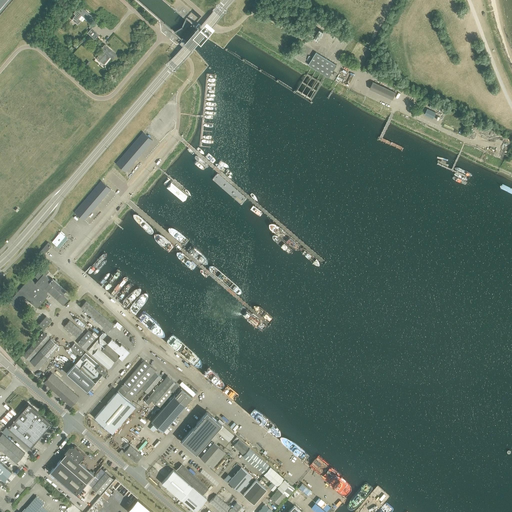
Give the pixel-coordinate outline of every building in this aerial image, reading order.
[(75,15),(72,19),(75,22),(78,24),(80,20),(78,18),(80,16),(81,14),(88,20),(92,16),(80,6),(76,10),(74,13),(75,15)] [(91,28),(87,32),(90,34),(92,37),(96,32),(93,30),(92,29),(91,28)] [(103,50),(96,57),(104,64),(110,57),(113,59),(116,54),(104,44),(101,48),(103,50)] [(308,64),(309,65),(312,66),(312,67),(316,69),(317,70),(321,72),(326,75),(329,77),(337,65),(317,53),(316,52),(308,64)] [(370,89),(392,99),(396,92),(373,82),(370,89)] [(425,114),(433,118),(436,112),(427,108),(425,114)] [(116,163),(126,171),(153,140),(143,132),(116,163)] [(74,212),(76,213),(84,220),(111,189),(101,180),(74,212)] [(165,187),(181,201),(187,195),(170,181),(165,187)] [(60,248),(68,238),(60,232),(52,242),(56,245),(60,248)] [(43,248),(39,253),(42,255),(46,251),(51,245),(48,242),(43,248)] [(38,279),(35,283),(30,278),(10,300),(9,301),(17,308),(25,298),(37,308),(45,298),(48,295),(47,293),(48,291),(63,305),(68,299),(64,295),(63,294),(65,292),(66,290),(57,282),(53,278),(51,280),(45,275),(49,272),(43,266),(35,276),(38,279)] [(86,301),(81,307),(108,331),(114,325),(86,301)] [(39,324),(44,328),(51,320),(46,316),(39,324)] [(64,326),(76,337),(82,331),(70,320),(64,326)] [(85,349),(98,335),(94,331),(91,333),(88,330),(78,343),(85,349)] [(44,332),(23,355),(29,360),(50,337),(44,332)] [(112,338),(108,343),(100,336),(88,350),(108,368),(120,355),(123,358),(129,351),(121,344),(120,345),(112,338)] [(51,338),(30,361),(38,369),(59,346),(51,338)] [(71,347),(80,355),(84,351),(75,343),(71,347)] [(67,372),(87,390),(102,373),(104,375),(108,371),(85,352),(75,364),(75,363),(67,372)] [(118,390),(116,392),(134,408),(135,406),(130,401),(156,370),(144,360),(118,390)] [(141,387),(147,393),(161,377),(155,372),(141,387)] [(44,382),(71,406),(74,403),(76,400),(79,397),(52,373),(47,379),(44,382)] [(145,402),(148,404),(152,400),(161,407),(171,394),(172,395),(176,391),(175,390),(179,385),(168,375),(145,402)] [(154,423),(150,428),(153,431),(157,426),(167,434),(170,431),(166,427),(180,411),(187,403),(192,397),(181,387),(151,421),(154,423)] [(134,408),(116,392),(94,417),(112,432),(134,408)] [(2,431),(7,435),(11,431),(30,447),(51,423),(28,403),(7,427),(6,426),(2,431)] [(221,424),(207,411),(200,418),(181,440),(196,453),(209,438),(221,424)] [(216,430),(229,441),(234,435),(222,424),(216,430)] [(0,435),(0,448),(16,463),(25,453),(2,433),(0,435)] [(234,445),(243,453),(248,447),(239,439),(234,445)] [(208,464),(212,468),(225,452),(223,450),(222,449),(214,443),(201,458),(208,464)] [(50,471),(76,494),(86,482),(93,474),(79,461),(85,454),(74,445),(74,446),(73,446),(72,445),(71,445),(71,446),(70,446),(69,446),(64,452),(65,452),(66,453),(60,459),(50,471)] [(124,452),(136,462),(137,461),(142,455),(130,445),(124,452)] [(246,459),(260,471),(266,463),(249,448),(243,456),(246,459)] [(0,476),(3,479),(4,480),(12,471),(0,461),(0,476)] [(266,463),(260,471),(277,485),(284,478),(266,463)] [(176,470),(203,494),(208,488),(182,464),(176,470)] [(228,482),(239,491),(252,476),(241,467),(228,482)] [(173,469),(162,482),(178,497),(190,483),(173,469)] [(92,487),(100,494),(113,479),(105,472),(92,487)] [(284,478),(277,486),(279,488),(287,495),(294,487),(284,478)] [(243,494),(254,504),(267,489),(256,480),(243,494)] [(190,483),(178,497),(181,499),(195,511),(202,503),(205,500),(206,498),(206,497),(192,485),(190,483)] [(270,497),(278,504),(286,495),(278,488),(270,497)] [(209,502),(220,511),(225,511),(230,507),(216,495),(209,502)] [(42,504),(44,502),(36,496),(22,511),(48,511),(43,507),(43,506),(43,505),(42,504)] [(321,505),(325,501),(319,497),(316,501),(321,505)] [(127,510),(129,511),(153,511),(137,498),(127,510)] [(237,502),(231,509),(234,511),(241,511),(244,509),(237,502)]
